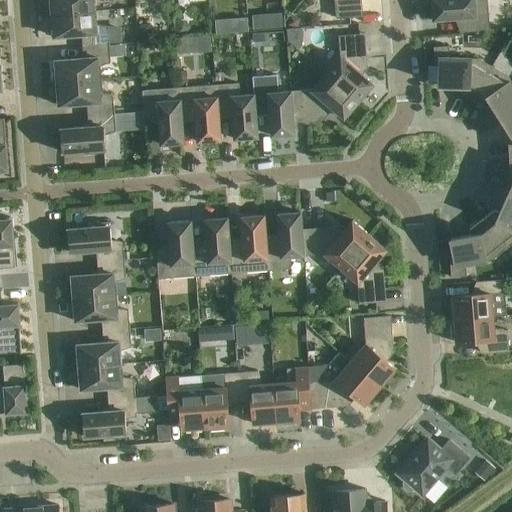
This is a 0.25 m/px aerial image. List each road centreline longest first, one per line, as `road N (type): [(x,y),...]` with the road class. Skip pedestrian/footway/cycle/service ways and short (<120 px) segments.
road 1 (residential): [(92,474),(360,454),(380,439),(426,387),(415,202),(389,197),(370,167)]
road 2 (residential): [(370,167),(35,192)]
road 3 (residential): [(54,450),(35,192)]
road 4 (residential): [(35,192),(19,0)]
road 5 (residential): [(370,167),(380,141),(403,125),(396,0)]
